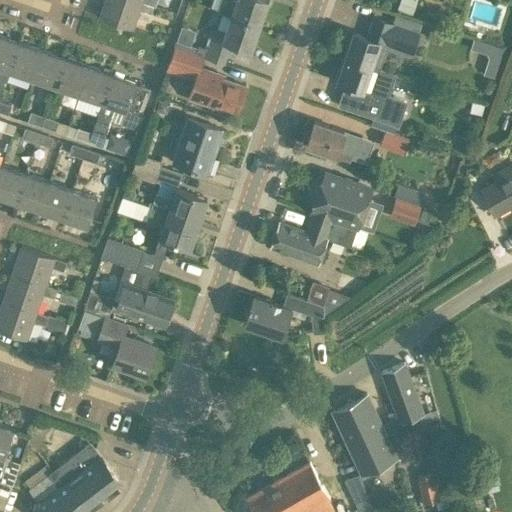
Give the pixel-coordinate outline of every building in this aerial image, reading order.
[(153,5),(141,1),(139,0),(104,0),(99,17),(132,28),(138,9),(150,14),(153,5)] [(221,0),(218,9),(231,13),(260,23),(267,0),(221,0)] [(400,0),(398,8),(408,12),(412,0),(400,0)] [(260,23),(231,13),(225,31),(212,27),(205,48),(198,46),(196,52),(204,55),(224,62),(231,42),(251,49),(260,23)] [(353,31),(344,56),(379,68),(388,43),(411,52),(418,31),(373,15),(366,36),(353,31)] [(0,91),(17,41),(0,34),(0,91)] [(483,71),(495,74),(503,44),(473,36),(470,48),(488,53),(483,71)] [(41,49),(17,41),(8,69),(31,77),(41,49)] [(204,55),(196,52),(173,44),(165,70),(193,80),(187,97),(213,106),(214,103),(236,111),(245,85),(224,77),(225,75),(200,66),(204,55)] [(64,57),(41,49),(31,77),(55,85),(64,57)] [(338,68),(334,78),(336,79),(336,81),(347,84),(340,103),(339,103),(338,104),(372,116),(397,124),(397,123),(395,123),(402,102),(386,97),(394,73),(379,68),(344,56),(340,68),(338,68)] [(88,65),(64,57),(55,85),(78,93),(88,65)] [(111,73),(88,65),(78,93),(102,101),(111,73)] [(102,101),(91,131),(104,135),(114,105),(139,114),(149,86),(111,73),(102,101)] [(21,107),(0,100),(0,110),(17,117),(21,107)] [(30,110),(27,120),(41,125),(44,115),(30,110)] [(44,115),(41,125),(54,129),(58,120),(44,115)] [(186,116),(172,159),(208,171),(222,129),(186,116)] [(0,128),(12,133),(15,123),(0,117),(0,128)] [(314,120),(305,144),(338,155),(336,160),(347,164),(350,156),(359,159),(366,138),(314,120)] [(35,141),(38,131),(25,126),(21,136),(35,141)] [(77,126),(74,136),(88,140),(91,131),(77,126)] [(49,145),(52,136),(38,131),(35,141),(49,145)] [(91,131),(88,140),(101,145),(104,135),(91,131)] [(407,138),(398,135),(394,148),(403,151),(407,138)] [(82,157),(85,147),(71,142),(68,152),(82,157)] [(99,152),(85,147),(82,157),(96,162),(99,152)] [(155,179),(176,187),(181,172),(160,164),(161,161),(137,151),(130,173),(154,181),(155,179)] [(480,188),(495,214),(511,204),(511,162),(493,174),(496,180),(480,188)] [(25,172),(1,164),(0,167),(0,194),(15,200),(25,172)] [(48,180),(25,172),(15,200),(39,208),(48,180)] [(312,210),(356,226),(369,190),(325,175),(320,187),(317,188),(314,195),(316,198),(312,210)] [(72,188),(48,180),(39,208),(62,216),(72,188)] [(151,205),(197,221),(206,197),(176,187),(173,196),(156,190),(151,205)] [(96,196),(72,188),(62,216),(86,224),(96,196)] [(394,198),(417,206),(420,198),(394,189),(391,197),(394,198)] [(122,195),(117,210),(163,226),(160,235),(169,238),(189,245),(197,221),(151,205),(122,195)] [(394,198),(390,210),(413,218),(417,206),(394,198)] [(423,205),(417,219),(427,223),(432,208),(423,205)] [(357,226),(356,226),(312,210),(305,230),(279,220),(270,246),(317,262),(325,239),(326,237),(351,246),(357,226)] [(142,248),(107,236),(101,255),(136,267),(142,248)] [(21,246),(12,273),(45,284),(51,266),(62,270),(65,261),(21,246)] [(129,265),(115,307),(163,324),(172,298),(147,289),(152,273),(136,267),(129,265)] [(56,288),(45,284),(12,273),(3,300),(35,311),(42,292),(53,296),(56,288)] [(312,279),(306,298),(322,304),(328,285),(312,279)] [(83,307),(107,315),(114,297),(89,289),(83,307)] [(76,304),(79,296),(63,290),(60,299),(76,304)] [(324,332),(323,304),(322,304),(306,298),(287,292),(283,303),(253,293),(243,323),(281,335),(290,306),(312,314),(313,332),(324,332)] [(70,323),(35,311),(3,300),(0,307),(0,329),(26,338),(33,319),(46,324),(49,328),(66,334),(70,323)] [(117,346),(111,363),(145,375),(155,344),(123,333),(127,322),(104,315),(96,339),(117,346)] [(404,361),(382,369),(396,409),(387,412),(395,432),(413,426),(411,416),(420,413),(423,412),(404,361)] [(354,455),(361,471),(396,455),(367,392),(332,408),(340,425),(354,455)] [(0,474),(2,476),(9,458),(3,456),(13,428),(0,423),(0,474)] [(91,508),(123,483),(95,446),(81,457),(76,451),(58,465),(69,478),(91,508)] [(333,511),(335,511),(327,497),(330,496),(310,460),(245,497),(253,511),(333,511)] [(424,503),(439,500),(437,492),(432,472),(418,476),(424,503)] [(69,478),(59,486),(48,473),(28,488),(38,502),(37,503),(38,504),(29,511),(85,511),(91,508),(69,478)] [(344,479),(354,502),(367,496),(357,473),(344,479)] [(495,477),(485,480),(488,491),(498,488),(495,477)] [(0,506),(3,507),(12,483),(0,479),(0,506)]
